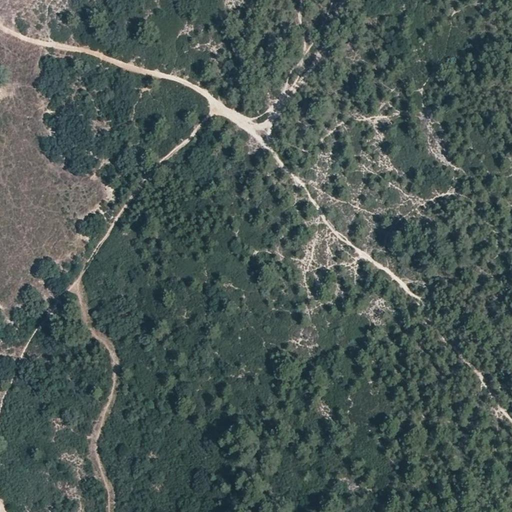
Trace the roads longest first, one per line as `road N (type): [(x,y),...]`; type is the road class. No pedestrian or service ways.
road 1 (track): [(0,410),(35,326),(71,288),(121,208),(188,140),(197,119),(223,109)]
road 2 (track): [(0,27),(180,81),(252,131)]
